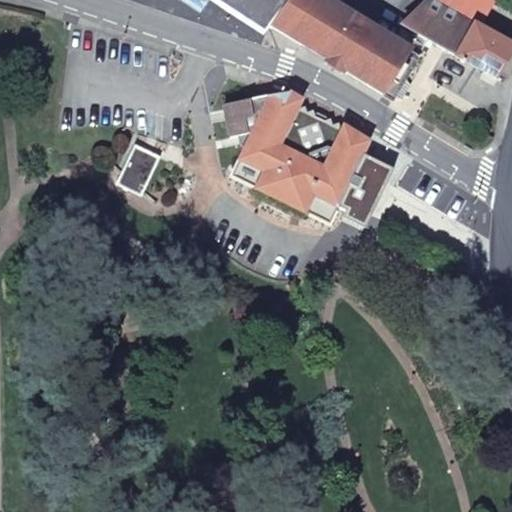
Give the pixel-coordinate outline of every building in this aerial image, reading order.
[(209,0),(262,34),(269,27),(270,26),(280,14),(289,0),(209,0)] [(411,33),(403,28),(391,41),(323,1),(323,0),(289,0),(280,14),(270,26),(312,51),(390,98),(391,96),(397,97),(399,98),(409,83),(404,76),(416,56),(402,49),(411,33)] [(434,0),(432,4),(429,2),(403,28),(411,33),(494,80),(511,49),(511,36),(485,21),(497,0),(434,0)] [(311,53),(312,51),(270,26),(269,27),(311,53)] [(390,98),(312,51),(311,53),(389,99),(390,98)] [(289,94),(223,108),(230,140),(248,136),(251,138),(232,178),(242,183),(329,226),(336,213),(344,217),(345,215),(350,214),(354,206),(352,202),(353,200),(357,199),(360,193),(359,186),(351,182),(370,143),(345,128),(342,134),(341,128),(336,126),(333,128),(332,124),(328,122),(325,123),(316,119),(315,115),(311,113),(306,114),(305,110),(302,108),(297,110),(301,102),(289,94)] [(143,197),(160,160),(134,148),(119,180),(143,197)] [(110,386),(110,364),(114,362),(115,358),(113,355),(109,353),(105,354),(103,358),(104,362),(107,364),(106,386),(102,388),(101,392),(103,396),(107,398),(111,397),(113,393),(113,390),(110,386)]
